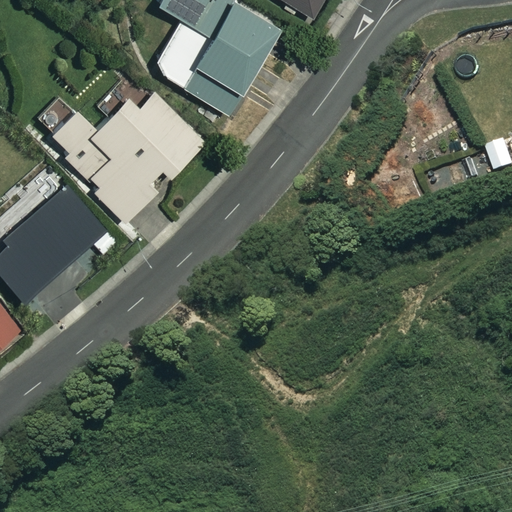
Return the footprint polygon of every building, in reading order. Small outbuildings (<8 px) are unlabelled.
[(162,77),(221,114),(275,28),(230,0),(155,0),(153,3),(178,19),(155,57),(156,71),(162,77)] [(316,0),(277,0),(306,18),(316,0)] [(38,117),(50,129),(48,132),(68,152),(64,156),(95,186),(89,193),(124,226),(155,194),(144,183),(158,168),(169,179),(206,141),(153,89),(134,108),(122,96),(92,127),(59,95),(38,117)] [(511,166),(504,143),(486,149),(495,177),(511,170),(511,166)] [(102,226),(65,185),(0,245),(0,277),(21,301),(102,226)] [(0,344),(17,331),(0,310),(0,344)]
